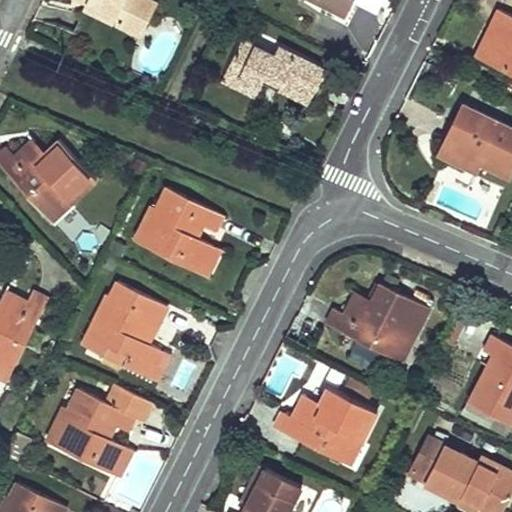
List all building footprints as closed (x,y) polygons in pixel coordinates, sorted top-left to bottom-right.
[(85,0),(89,2),(119,17),(122,12),(128,15),(124,24),(142,34),(158,2),(154,0),(85,0)] [(354,0),(317,0),(347,15),(354,0)] [(119,17),(89,2),(86,9),(116,24),(119,17)] [(511,15),(500,9),(491,28),(496,31),(490,44),(484,41),(477,56),(503,69),(511,66),(511,15)] [(130,38),(83,15),(75,32),(122,55),(130,38)] [(491,28),(484,41),(490,44),(496,31),(491,28)] [(275,57),(242,41),(230,66),(243,72),(237,82),(257,91),(266,76),(281,84),(279,88),(309,102),(324,70),(280,48),(275,57)] [(243,72),(230,66),(223,80),(256,96),(257,91),(237,82),(243,72)] [(511,176),(511,174),(511,128),(465,105),(446,144),(482,162),(511,176)] [(69,204),(95,182),(59,140),(44,154),(47,157),(42,163),(26,145),(14,156),(7,148),(0,153),(0,163),(18,185),(23,181),(33,192),(29,196),(45,215),(64,199),(69,204)] [(44,154),(32,140),(26,145),(42,163),(47,157),(44,154)] [(482,162),(446,144),(441,154),(477,171),(482,162)] [(23,181),(18,185),(29,196),(33,192),(23,181)] [(217,230),(224,215),(167,186),(157,206),(153,204),(136,239),(164,253),(167,247),(181,254),(178,260),(201,271),(214,245),(193,235),(200,222),(217,230)] [(69,204),(64,199),(45,215),(50,221),(69,204)] [(222,249),(214,245),(201,271),(209,275),(222,249)] [(167,247),(164,253),(178,260),(181,254),(167,247)] [(160,325),(169,307),(119,281),(111,296),(108,294),(83,344),(105,355),(110,345),(129,355),(124,364),(148,376),(162,349),(150,343),(145,340),(154,322),(160,325)] [(414,339),(429,307),(381,283),(373,299),(376,301),(373,307),(353,298),(346,313),(336,308),(328,323),(358,337),(360,332),(375,339),(372,344),(397,357),(407,336),(414,339)] [(373,299),(356,291),(353,298),(373,307),(376,301),(373,299)] [(0,311),(4,314),(13,296),(5,292),(0,302),(0,311)] [(0,360),(14,367),(26,343),(20,340),(26,327),(32,330),(48,300),(33,293),(28,303),(13,296),(4,314),(0,311),(0,360)] [(150,343),(160,325),(154,322),(145,340),(150,343)] [(20,340),(26,343),(32,330),(26,327),(20,340)] [(360,332),(358,337),(372,344),(375,339),(360,332)] [(511,344),(493,334),(484,349),(493,354),(502,358),(497,368),(489,364),(469,402),(511,423),(511,344)] [(414,339),(407,336),(397,357),(403,360),(414,339)] [(170,353),(162,349),(148,376),(156,380),(170,353)] [(502,358),(493,354),(489,364),(497,368),(502,358)] [(14,367),(0,360),(0,368),(10,374),(14,367)] [(373,386),(350,375),(346,384),(368,395),(373,386)] [(105,399),(80,387),(69,408),(64,406),(47,438),(75,453),(79,447),(92,454),(89,460),(114,473),(127,447),(105,436),(112,424),(128,432),(136,416),(145,420),(153,403),(113,383),(105,399)] [(361,444),(378,411),(331,386),(321,404),(324,406),(321,412),(302,402),(294,416),(284,411),(276,426),(306,442),(309,436),(323,444),(320,449),(344,461),(355,440),(361,444)] [(321,404),(305,396),(302,402),(321,412),(324,406),(321,404)] [(33,438),(16,429),(8,445),(6,450),(23,459),(33,438)] [(309,436),(306,442),(320,449),(323,444),(309,436)] [(355,440),(344,461),(350,464),(361,444),(355,440)] [(477,461),(445,445),(427,480),(461,497),(463,492),(502,511),(503,511),(511,494),(511,470),(494,462),(492,465),(478,458),(477,461)] [(79,447),(75,453),(89,460),(92,454),(79,447)] [(134,450),(127,447),(114,473),(121,476),(134,450)] [(480,455),(478,458),(492,465),(494,462),(480,455)] [(249,503),(267,469),(260,465),(242,499),(249,503)] [(298,486),(267,469),(249,503),(243,511),(290,511),(297,501),(291,498),(298,486)] [(64,511),(67,507),(17,481),(11,496),(7,494),(0,508),(0,511),(64,511)] [(303,489),(298,486),(291,498),(297,501),(303,489)] [(461,497),(458,503),(475,511),(502,511),(463,492),(461,497)]
